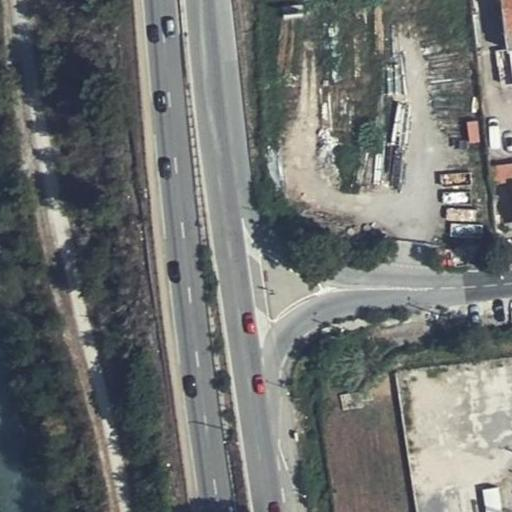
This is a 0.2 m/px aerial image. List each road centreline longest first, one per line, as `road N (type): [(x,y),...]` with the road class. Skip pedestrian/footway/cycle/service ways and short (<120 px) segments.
road 1 (track): [(20,0),(44,160),(124,511)]
road 2 (primary): [(162,0),(220,511)]
road 3 (tertiary): [(258,441),(266,373),(282,339),(310,319),(409,292)]
road 4 (primary): [(258,441),(224,201)]
road 5 (tertiary): [(409,292),(291,252),(224,201)]
road 6 (primary): [(224,201),(204,0)]
